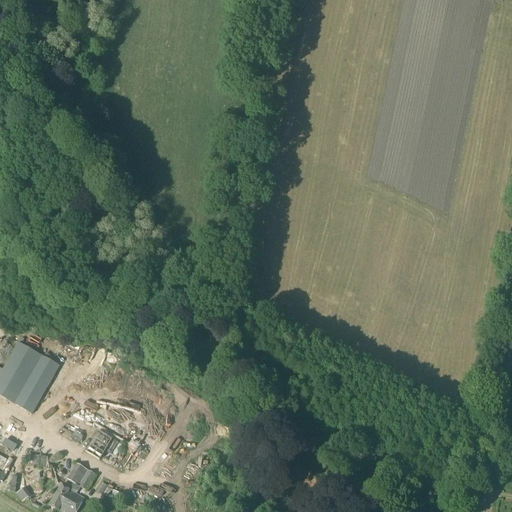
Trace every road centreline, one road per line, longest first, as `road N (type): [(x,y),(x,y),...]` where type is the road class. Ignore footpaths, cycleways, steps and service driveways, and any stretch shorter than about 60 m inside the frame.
road 1 (tertiary): [(485,511),(511,318)]
road 2 (track): [(0,315),(18,252),(0,184)]
